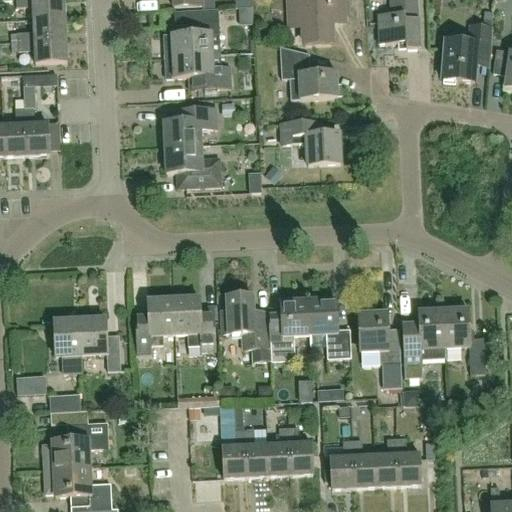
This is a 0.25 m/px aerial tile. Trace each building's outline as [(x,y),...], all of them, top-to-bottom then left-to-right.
[(64,21),(62,0),(44,0),(15,2),(15,11),(32,10),(32,23),(64,21)] [(172,0),(173,10),(202,9),(202,13),(215,13),(214,0),(211,0),(202,0),(172,0)] [(287,0),(289,30),(301,29),(302,47),(330,46),(329,27),(343,26),(341,0),(287,0)] [(389,0),(390,18),(377,18),(378,48),(405,47),(405,53),(418,52),(416,0),(389,0)] [(132,1),(133,11),(151,11),(150,1),(132,1)] [(170,38),(162,38),(164,60),(220,58),(219,45),(218,23),(217,13),(215,13),(202,13),(190,14),(190,25),(191,37),(170,38)] [(17,36),(17,37),(11,37),(11,46),(65,43),(64,21),(32,23),(33,36),(17,36)] [(474,86),(475,68),(486,69),(489,31),(470,29),(469,45),(444,44),(441,83),(474,86)] [(65,43),(11,46),(12,55),(18,55),(33,54),(34,67),(66,66),(65,43)] [(511,46),(511,55),(496,53),(492,76),(506,78),(504,90),(511,91),(511,46)] [(290,104),(299,104),(337,102),(335,75),(310,77),(309,58),(280,51),(281,84),(289,83),(290,104)] [(220,71),(220,58),(164,60),(165,82),(173,82),(193,80),(194,93),(232,91),(231,71),(220,71)] [(25,112),(23,112),(26,159),(48,158),(47,127),(34,127),(33,113),(34,113),(36,113),(35,90),(24,91),(25,112)] [(217,111),(207,111),(182,113),(183,124),(162,125),(163,151),(200,149),(200,135),(218,135),(217,111)] [(15,128),(2,129),(4,160),(26,159),(23,112),(14,113),(15,128)] [(313,125),(288,127),(278,127),(279,148),(289,148),(305,147),(307,169),(339,168),(337,138),(313,139),(313,125)] [(201,163),(200,149),(163,151),(165,177),(175,177),(175,192),(220,191),(219,163),(201,163)] [(273,170),(264,181),(274,189),(283,178),(273,170)] [(251,352),(252,365),(271,365),(270,353),(267,353),(267,351),(265,321),(253,322),(252,298),(226,299),(227,313),(219,314),(221,337),(242,336),(243,352),(251,352)] [(199,300),(172,302),(174,338),(188,337),(188,350),(201,349),(201,354),(214,353),(212,323),(200,324),(199,300)] [(174,338),(172,302),(147,303),(148,327),(135,328),(136,357),(149,356),(149,350),(164,349),(163,338),(174,338)] [(323,351),(327,347),(328,362),(351,361),(349,332),(337,333),(336,302),(308,304),(309,337),(311,337),(311,348),(314,351),(323,351)] [(309,337),(308,304),(280,305),(282,335),(270,336),(270,353),(271,365),(294,363),(293,338),(309,337)] [(446,363),(445,351),(468,349),(470,377),(485,377),(484,341),(469,342),(467,312),(442,313),(445,363),(446,363)] [(418,314),(419,328),(404,328),(405,344),(407,380),(422,379),(421,365),(445,363),(442,313),(418,314)] [(384,393),(402,392),(399,342),(388,343),(386,315),(358,317),(361,354),(378,353),(379,368),(382,367),(384,393)] [(80,359),(81,359),(106,357),(107,375),(120,374),(119,345),(106,346),(105,321),(78,322),(80,359)] [(80,359),(78,322),(53,323),(55,360),(62,360),(63,375),(82,374),(81,359),(80,359)] [(26,399),(24,383),(16,383),(18,400),(26,399)] [(220,411),(221,411),(220,400),(184,402),(183,388),(176,388),(177,413),(189,412),(200,412),(204,411),(220,411)] [(79,398),(49,399),(50,416),(80,415),(79,398)] [(200,412),(189,412),(190,424),(201,424),(200,412)] [(52,445),(52,448),(42,449),(44,473),(89,471),(88,453),(108,452),(107,425),(79,427),(80,443),(52,445)] [(279,446),(266,447),(268,480),(290,479),(288,430),(278,431),(279,446)] [(288,430),(290,479),(313,478),(311,445),(298,446),(297,430),(288,430)] [(246,481),(244,432),(234,433),(235,448),(222,449),(224,482),(246,481)] [(268,480),(266,447),(254,448),(253,432),(244,432),(246,481),(268,480)] [(387,458),(374,459),(376,491),(398,490),(396,441),(386,442),(387,458)] [(404,441),(396,441),(398,490),(420,489),(419,457),(405,457),(404,441)] [(352,445),(341,445),(342,460),(330,461),(331,493),(354,492),(352,445)] [(362,459),(361,445),(352,445),(354,492),(376,491),(374,459),(362,459)] [(89,471),(44,473),(45,498),(55,497),(55,501),(83,499),(83,511),(111,511),(110,487),(90,488),(89,471)] [(280,483),(258,484),(259,505),(281,505),(280,483)] [(511,511),(511,505),(500,506),(499,489),(490,490),(491,511),(511,511)]
